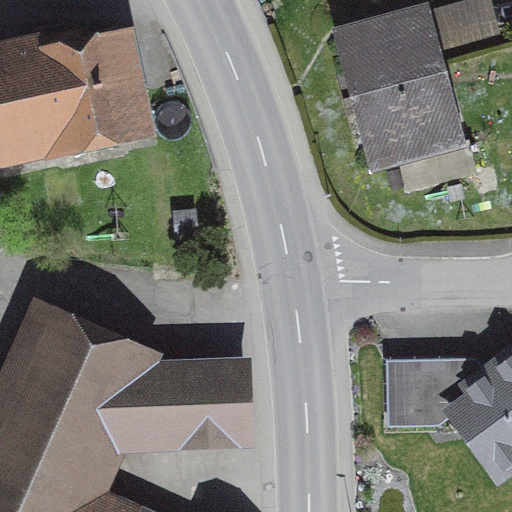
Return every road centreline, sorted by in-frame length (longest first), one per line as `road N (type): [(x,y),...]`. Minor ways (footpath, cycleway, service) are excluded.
road 1 (tertiary): [(292,283),(270,167),(202,0)]
road 2 (tertiary): [(303,511),(292,283)]
road 3 (residential): [(292,283),(511,280)]
